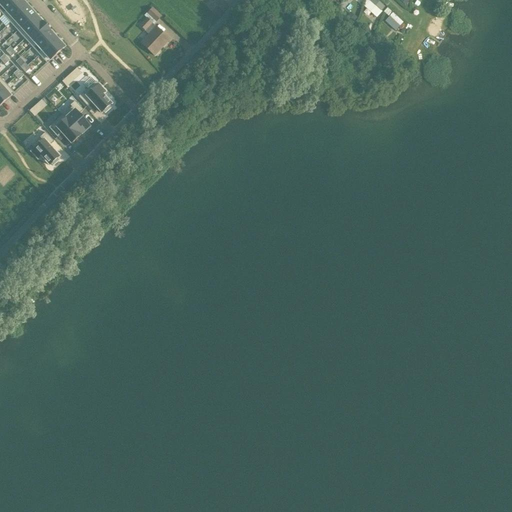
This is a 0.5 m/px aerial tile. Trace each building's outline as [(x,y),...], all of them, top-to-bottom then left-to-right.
[(2,0),(0,2),(0,11),(3,15),(19,0),(2,0)] [(19,0),(3,15),(10,23),(28,7),(21,0),(19,0)] [(365,0),(364,6),(376,17),(385,8),(376,0),(365,0)] [(28,7),(10,23),(17,31),(35,15),(28,7)] [(387,8),(384,12),(389,17),(392,13),(387,8)] [(161,17),(152,9),(147,14),(156,22),(161,17)] [(353,24),(357,18),(350,13),(346,19),(353,24)] [(393,13),(390,16),(400,26),(403,23),(393,13)] [(35,15),(17,31),(25,39),(42,23),(35,15)] [(154,56),(169,40),(147,19),(140,26),(145,31),(144,31),(149,36),(141,44),(154,56)] [(42,23),(25,39),(32,47),(50,31),(50,32),(50,31),(42,22),(42,23)] [(50,31),(32,47),(39,55),(57,39),(50,32),(50,31)] [(57,39),(39,55),(47,64),(65,48),(57,39)] [(66,78),(62,82),(67,87),(71,83),(66,78)] [(88,89),(79,97),(87,106),(92,102),(102,113),(103,112),(105,114),(111,108),(110,106),(111,105),(103,95),(105,92),(96,82),(95,82),(91,78),(84,84),(88,89)] [(7,85),(0,91),(0,105),(14,93),(7,85)] [(72,107),(63,116),(80,135),(81,135),(90,127),(79,115),(83,111),(75,101),(70,106),(72,107)] [(63,116),(49,128),(57,138),(62,133),(71,144),(81,135),(80,135),(63,116)] [(45,133),(31,145),(34,149),(31,152),(38,159),(41,156),(50,166),(51,164),(53,166),(59,161),(58,159),(59,157),(49,146),(54,142),(45,133)]
